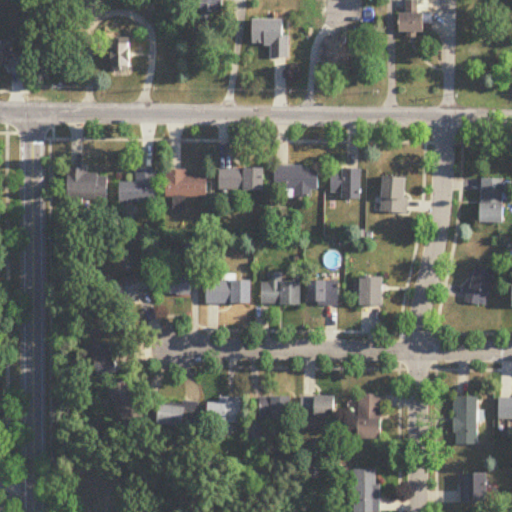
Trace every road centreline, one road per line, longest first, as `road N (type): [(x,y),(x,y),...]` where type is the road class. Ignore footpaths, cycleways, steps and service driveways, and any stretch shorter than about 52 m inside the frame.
road 1 (tertiary): [(511,116),(0,111)]
road 2 (tertiary): [(31,111),(32,511)]
road 3 (residential): [(417,511),(419,350),(442,205),(444,115)]
road 4 (residential): [(177,350),(511,351)]
